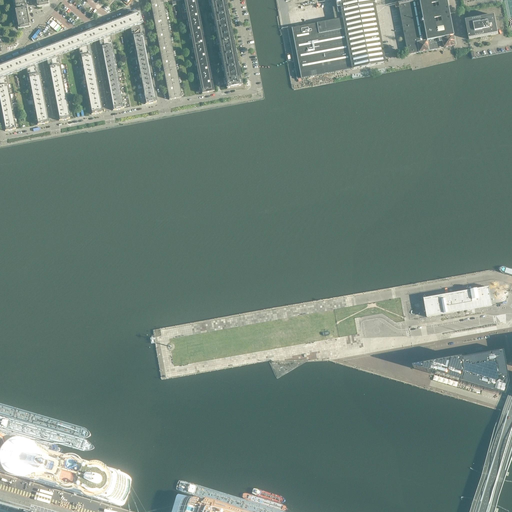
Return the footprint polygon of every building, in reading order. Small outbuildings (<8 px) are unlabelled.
[(27,9),(24,0),(13,0),(15,12),(27,9)] [(165,15),(162,0),(149,0),(153,17),(165,15)] [(198,8),(196,0),(183,0),(186,11),(198,8)] [(227,8),(225,0),(209,0),(212,11),(227,8)] [(375,9),(373,0),(285,0),(286,1),(291,0),(338,0),(335,1),(337,13),(341,13),(342,19),(287,29),(297,80),(385,63),(375,11),(375,9)] [(375,9),(375,11),(386,8),(394,6),(395,9),(398,8),(407,55),(428,51),(443,48),(445,48),(445,49),(448,48),(448,47),(454,46),(445,0),(397,0),(398,2),(397,2),(398,3),(394,4),(386,6),(375,9)] [(201,22),(200,16),(198,8),(186,11),(189,24),(201,22)] [(229,21),(227,8),(212,11),(214,24),(229,21)] [(29,25),(27,9),(15,12),(18,27),(19,27),(19,29),(23,28),(23,26),(25,26),(25,27),(29,27),(29,25)] [(124,109),(122,97),(110,35),(131,27),(145,105),(156,102),(141,23),(143,23),(139,14),(139,13),(129,17),(129,18),(108,26),(108,25),(97,29),(97,30),(87,34),(87,33),(77,37),(77,38),(56,46),(56,45),(45,49),(45,50),(35,54),(35,53),(24,57),(25,58),(4,66),(4,65),(0,66),(0,105),(5,131),(16,129),(6,76),(26,68),(37,125),(48,123),(37,64),(47,60),(59,121),(70,119),(58,55),(78,47),(91,115),(102,113),(89,43),(99,39),(113,111),(124,109)] [(168,28),(165,15),(153,17),(156,30),(168,28)] [(498,34),(494,16),(466,21),(469,40),(480,38),(480,40),(487,39),(487,36),(498,34)] [(232,34),(229,21),(214,24),(217,37),(232,34)] [(203,35),(202,28),(201,22),(189,24),(191,37),(203,35)] [(170,41),(168,28),(156,30),(158,44),(170,41)] [(234,47),(232,34),(217,37),(219,50),(234,47)] [(206,48),(205,42),(203,35),(191,37),(194,51),(206,48)] [(173,55),(171,46),(170,41),(158,44),(161,57),(173,55)] [(237,60),(234,47),(219,50),(222,63),(237,60)] [(208,62),(207,54),(206,48),(194,51),(196,64),(208,62)] [(176,68),(173,55),(161,57),(163,70),(176,68)] [(239,73),(237,60),(222,63),(224,76),(239,73)] [(211,75),(210,68),(208,62),(196,64),(199,77),(211,75)] [(178,81),(177,73),(176,68),(163,70),(166,83),(178,81)] [(242,86),(239,73),(224,76),(227,89),(234,88),(242,86)] [(214,91),(212,82),(211,75),(199,77),(202,94),(214,91)] [(181,98),(180,89),(178,81),(166,83),(169,100),(181,98)] [(492,306),(489,288),(424,299),(427,317),(470,310),(492,306)] [(414,369),(462,383),(506,396),(510,382),(505,352),(414,368),(413,368),(414,369)]
